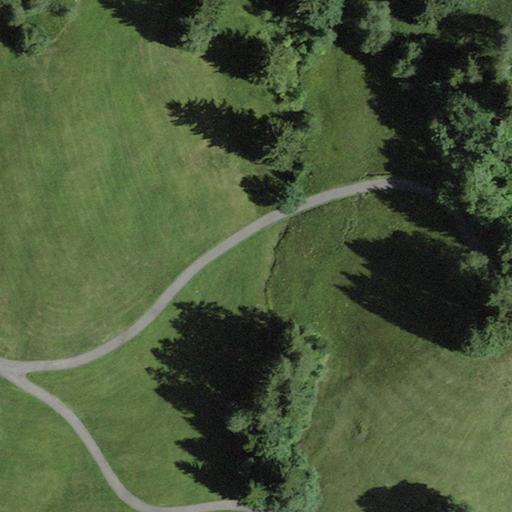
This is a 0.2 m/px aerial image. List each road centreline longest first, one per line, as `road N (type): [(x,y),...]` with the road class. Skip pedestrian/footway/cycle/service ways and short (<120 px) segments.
road 1 (track): [(0,364),(53,366),(90,355),(133,331),(231,241),(309,202),(376,184),(399,182),(436,195),(511,287)]
road 2 (track): [(266,511),(236,502),(179,509),(141,503),(78,420),(0,365)]
